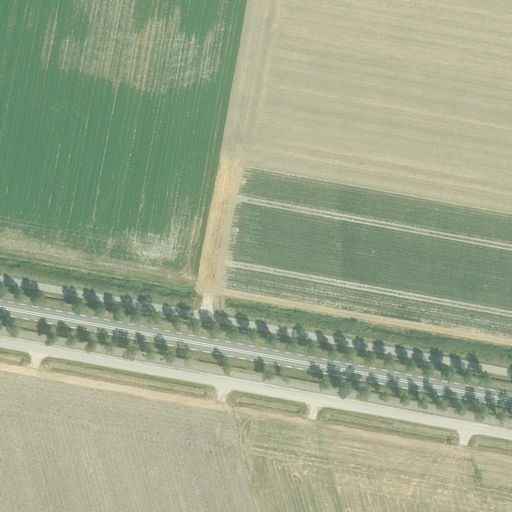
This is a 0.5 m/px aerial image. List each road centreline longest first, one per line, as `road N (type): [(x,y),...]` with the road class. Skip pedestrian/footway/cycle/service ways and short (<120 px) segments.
road 1 (unclassified): [(0,279),(511,373)]
road 2 (primary): [(511,401),(0,307)]
road 3 (unclassified): [(0,343),(511,436)]
